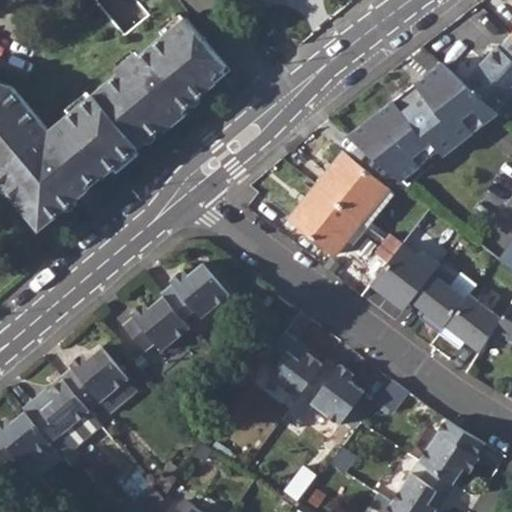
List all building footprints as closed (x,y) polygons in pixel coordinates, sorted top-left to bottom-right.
[(0,179),(40,228),(76,198),(66,186),(77,177),(87,188),(113,167),(134,149),(161,126),(182,108),(230,68),(186,17),(51,132),(13,86),(10,94),(0,90),(0,179)] [(497,46),(464,81),(495,110),(511,92),(511,35),(500,48),(497,46)] [(498,113),(495,110),(464,81),(442,62),(410,87),(412,91),(399,101),(396,98),(349,134),(403,179),(441,150),(445,155),(498,113)] [(0,83),(0,90),(10,94),(13,86),(0,83)] [(412,91),(410,87),(396,98),(399,101),(412,91)] [(187,114),(182,108),(161,126),(167,131),(187,114)] [(138,154),(134,149),(113,167),(118,173),(138,154)] [(343,152),(316,185),(362,222),(389,189),(343,152)] [(76,198),(87,188),(77,177),(66,186),(76,198)] [(316,185),(290,218),(336,255),(349,239),(362,222),(316,185)] [(362,222),(368,227),(395,194),(389,189),(362,222)] [(349,239),(354,244),(368,227),(362,222),(349,239)] [(511,240),(499,258),(511,267),(511,240)] [(488,338),(501,318),(468,294),(465,298),(448,285),(452,279),(436,267),(440,261),(424,249),(419,254),(403,242),(379,275),(412,300),(411,301),(424,311),(420,317),(460,347),(465,340),(480,351),(488,338)] [(183,268),(170,278),(173,282),(161,292),(163,295),(184,320),(195,310),(202,318),(230,294),(203,262),(188,274),(183,268)] [(406,308),(411,301),(412,300),(379,275),(373,283),(406,308)] [(162,351),(190,327),(184,320),(163,295),(149,306),(144,300),(131,311),(134,315),(121,325),(144,353),(156,343),(162,351)] [(501,318),(488,338),(509,350),(511,343),(511,303),(510,303),(501,318)] [(297,339),(285,330),(264,359),(275,367),(269,375),(298,397),(306,386),(323,363),(295,342),(297,339)] [(83,351),(70,362),(73,365),(61,376),(63,378),(90,411),(101,402),(129,378),(103,346),(88,357),(83,351)] [(312,403),(341,425),(347,417),(366,391),(350,379),(354,374),(343,365),(340,367),(327,357),(323,363),(306,386),(318,395),(312,403)] [(34,398),(22,408),(24,411),(51,443),(62,434),(72,446),(74,449),(102,425),(90,411),(63,378),(36,401),(34,398)] [(101,402),(111,413),(139,390),(129,378),(101,402)] [(377,399),(393,411),(408,391),(393,379),(377,399)] [(0,461),(12,476),(23,466),(51,443),(24,411),(11,422),(6,416),(0,421),(0,461)] [(438,430),(418,460),(428,467),(454,484),(465,467),(471,472),(479,459),(476,457),(485,443),(455,423),(447,435),(438,430)] [(62,434),(51,443),(62,455),(72,446),(62,434)] [(193,454),(206,462),(213,450),(201,442),(193,454)] [(35,480),(63,457),(62,455),(51,443),(23,466),(35,480)] [(411,471),(391,502),(399,508),(404,511),(435,511),(445,497),(448,499),(457,486),(454,484),(428,467),(420,478),(411,471)] [(154,511),(163,499),(153,486),(120,511),(154,511)] [(365,511),(404,511),(399,508),(391,502),(384,511),(376,511),(369,507),(365,511)]
